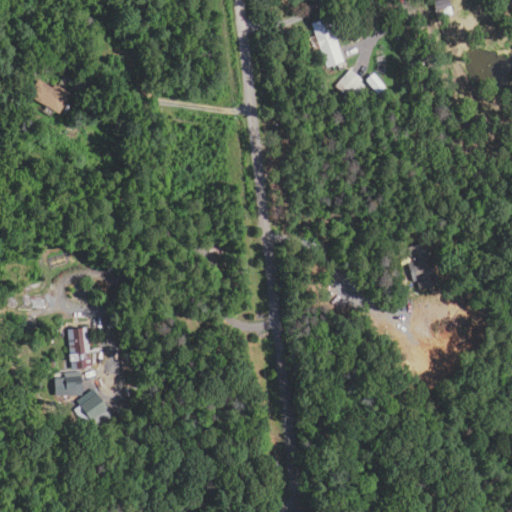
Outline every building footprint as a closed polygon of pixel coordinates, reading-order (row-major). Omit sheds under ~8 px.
[(448,0),(452,14),(437,18),(433,3),(427,4),(426,0),(448,0)] [(325,67),(310,24),(328,18),(331,27),(337,25),(340,32),(333,34),(343,62),(325,67)] [(438,62),(422,66),(418,50),(434,46),(438,62)] [(421,65),(410,67),(409,60),(419,58),(421,65)] [(334,86),(349,69),(362,80),(359,83),(365,87),(352,102),(334,86)] [(378,96),(364,80),(373,73),(386,89),(378,96)] [(58,113),(28,96),(37,80),(51,88),(53,85),(69,94),(58,113)] [(438,284),(418,289),(416,281),(412,282),(407,263),(410,262),(407,248),(427,242),(438,284)] [(32,329),(21,332),(18,323),(29,320),(32,329)] [(70,370),(66,330),(86,328),(91,367),(70,370)] [(405,370),(433,361),(435,369),(408,378),(405,370)] [(54,397),(53,379),(64,378),(63,373),(80,372),(81,395),(54,397)] [(423,375),(435,373),(437,382),(424,385),(423,375)] [(95,394),(112,416),(95,429),(90,421),(84,425),(73,410),(95,394)]
